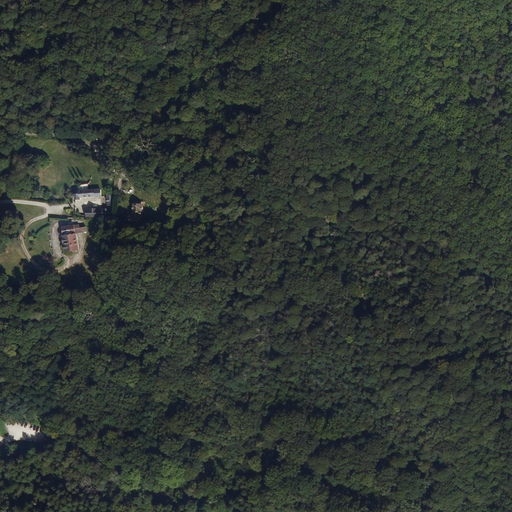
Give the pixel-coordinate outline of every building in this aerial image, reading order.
[(112,133),(112,125),(101,124),(101,132),(112,133)] [(101,198),(101,189),(88,190),(79,191),(79,193),(74,193),(75,201),(81,200),(81,196),(95,195),(96,199),(101,198)] [(141,220),(142,203),(133,203),(132,220),(141,220)] [(111,216),(110,209),(96,210),(96,208),(89,209),(89,210),(85,210),(86,217),(111,216)] [(86,231),(85,226),(79,227),(79,224),(74,225),(75,233),(76,233),(86,231)] [(78,249),(76,233),(75,233),(74,225),(70,226),(70,225),(62,227),(63,230),(62,230),(63,236),(62,236),(65,252),(78,249)]
